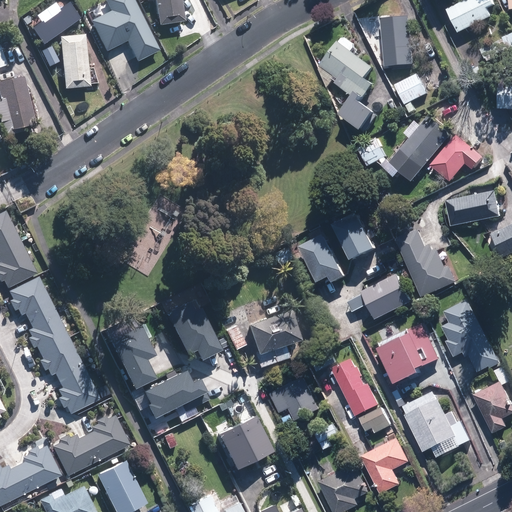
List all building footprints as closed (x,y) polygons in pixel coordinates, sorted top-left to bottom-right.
[(105,0),(111,11),(91,20),(107,51),(128,41),(138,62),(160,52),(134,0),(105,0)] [(181,0),(155,0),(160,25),(185,21),(181,0)] [(497,4),(494,0),(470,0),(450,10),(462,33),(495,16),(491,8),(497,4)] [(58,26),(49,7),(26,18),(36,37),(58,26)] [(416,65),(412,16),(383,19),(388,68),(416,65)] [(85,34),(60,37),(66,88),(91,86),(85,34)] [(511,49),(511,34),(505,37),(506,39),(483,49),(487,59),(510,49),(511,50),(511,49)] [(375,66),(341,42),(320,71),(363,102),(377,84),(368,77),(375,66)] [(0,76),(1,76),(0,73),(0,68),(9,65),(0,43),(0,76)] [(429,94),(419,74),(398,84),(407,104),(429,94)] [(7,136),(25,132),(23,126),(36,123),(25,76),(0,82),(0,90),(2,98),(0,98),(0,120),(0,122),(3,121),(7,136)] [(511,82),(499,82),(498,109),(511,109),(511,82)] [(368,130),(379,116),(355,98),(344,113),(368,130)] [(418,110),(414,102),(407,106),(412,114),(418,110)] [(456,133),(434,114),(392,162),(415,181),(456,133)] [(454,181),(479,151),(459,135),(434,165),(454,181)] [(370,165),(388,156),(378,137),(360,146),(370,165)] [(389,190),(379,194),(385,207),(395,202),(389,190)] [(493,190),(445,200),(451,227),(499,217),(493,190)] [(38,274),(7,211),(0,214),(0,260),(1,262),(0,262),(0,278),(2,282),(5,281),(9,288),(38,274)] [(331,225),(348,261),(374,250),(357,213),(331,225)] [(511,254),(511,224),(493,234),(505,259),(511,254)] [(420,228),(398,237),(423,298),(459,283),(452,265),(447,267),(439,249),(435,251),(432,245),(428,247),(420,228)] [(322,235),(298,247),(316,283),(316,284),(328,278),(330,283),(343,277),(322,235)] [(293,257),(286,245),(274,253),(280,264),(293,257)] [(414,301),(400,274),(365,292),(379,319),(414,301)] [(41,354),(43,358),(40,360),(46,370),(49,368),(52,375),(56,372),(63,387),(59,389),(62,396),(59,397),(64,407),(67,406),(71,413),(101,399),(69,336),(39,276),(9,291),(13,299),(10,300),(15,310),(18,309),(21,315),(26,313),(33,327),(29,329),(32,336),(29,338),(34,348),(37,346),(41,354)] [(365,294),(350,301),(355,312),(370,304),(365,294)] [(198,299),(169,313),(189,354),(198,350),(203,359),(223,350),(198,299)] [(456,357),(465,352),(468,357),(471,355),(480,372),(491,366),(492,369),(503,363),(469,299),(448,310),(454,321),(444,326),(451,340),(448,342),(456,357)] [(290,309),(247,323),(257,351),(256,352),(261,367),(290,357),(286,345),(301,340),(290,309)] [(138,320),(109,334),(135,388),(156,378),(148,360),(156,356),(138,320)] [(235,322),(224,328),(235,349),(246,344),(235,322)] [(388,323),(377,328),(383,339),(394,333),(388,323)] [(442,358),(425,323),(411,330),(413,334),(383,348),(400,385),(426,373),(423,367),(442,358)] [(354,359),(334,369),(358,416),(382,404),(371,382),(367,385),(363,377),(365,376),(360,366),(358,367),(354,359)] [(502,382),(476,395),(495,434),(510,427),(506,418),(511,414),(511,398),(505,385),(511,381),(511,379),(505,366),(496,371),(502,382)] [(150,405),(156,418),(208,393),(201,379),(194,382),(188,371),(146,391),(153,404),(150,405)] [(307,377),(273,393),(282,413),(292,408),(298,420),(322,409),(307,377)] [(401,388),(394,391),(401,406),(408,403),(401,388)] [(441,398),(439,400),(435,391),(406,405),(410,414),(409,415),(427,451),(460,435),(457,429),(463,426),(455,412),(450,414),(441,398)] [(385,407),(362,418),(368,431),(375,428),(378,433),(393,426),(385,407)] [(66,476),(129,444),(114,414),(106,418),(105,415),(95,421),(96,424),(90,427),(92,431),(78,438),(76,434),(69,437),(68,434),(57,440),(59,442),(51,446),(66,476)] [(293,414),(284,418),(290,430),(299,426),(293,414)] [(258,417),(240,426),(257,460),(275,452),(258,417)] [(316,434),(327,450),(334,445),(331,439),(342,432),(336,421),(316,434)] [(257,460),(240,426),(221,435),(238,470),(257,460)] [(174,433),(163,438),(169,448),(179,443),(174,433)] [(384,493),(403,484),(396,470),(413,462),(401,438),(365,455),(384,493)] [(0,505),(62,474),(47,445),(39,449),(38,446),(27,451),(29,454),(23,457),(25,461),(10,469),(8,464),(2,468),(0,465),(0,464),(0,505)] [(128,511),(147,503),(125,460),(98,473),(117,511),(128,511)] [(336,511),(346,511),(362,505),(359,499),(371,493),(357,464),(322,481),(336,511)] [(50,494),(40,499),(46,511),(96,511),(84,485),(53,500),(50,494)] [(218,511),(209,495),(191,504),(195,511),(218,511)]
